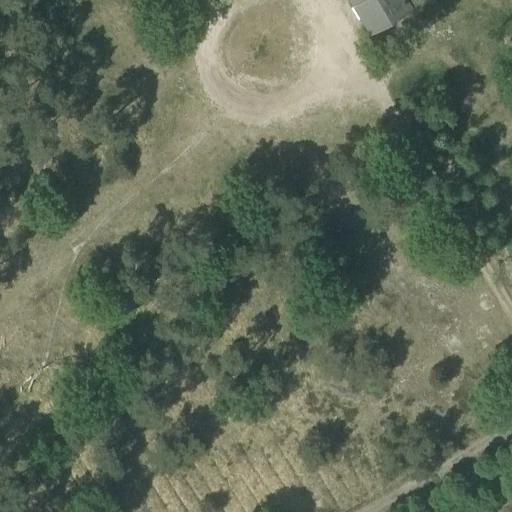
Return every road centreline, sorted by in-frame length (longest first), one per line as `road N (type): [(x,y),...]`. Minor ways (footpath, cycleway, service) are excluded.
road 1 (track): [(511,317),(321,0)]
road 2 (track): [(366,511),(511,431)]
